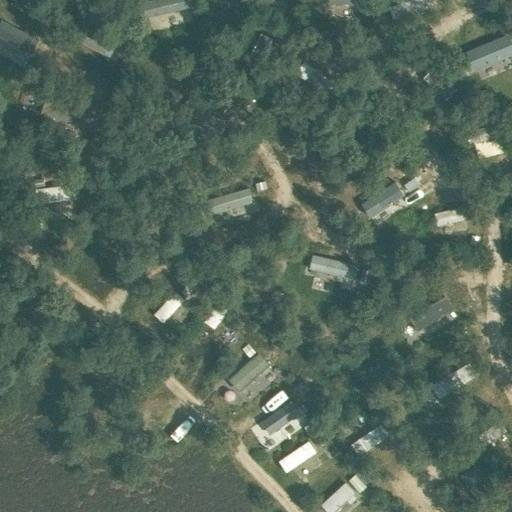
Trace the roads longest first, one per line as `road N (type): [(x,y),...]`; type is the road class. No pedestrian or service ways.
road 1 (track): [(291,511),(105,315),(0,234)]
road 2 (track): [(105,315),(148,274),(267,221),(281,207),(281,171),(253,130)]
road 3 (track): [(511,389),(493,333),(496,202),(511,185)]
road 4 (track): [(496,202),(452,183),(395,110)]
